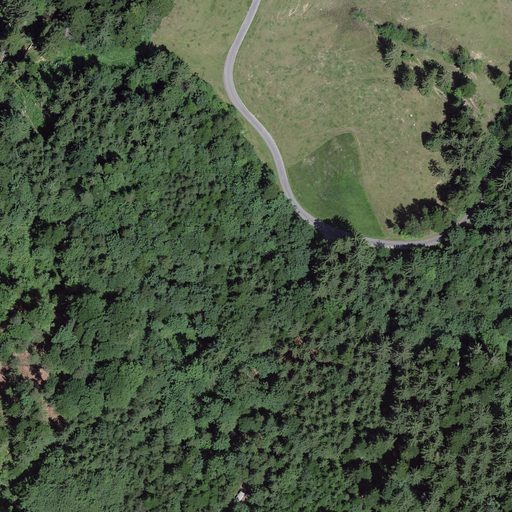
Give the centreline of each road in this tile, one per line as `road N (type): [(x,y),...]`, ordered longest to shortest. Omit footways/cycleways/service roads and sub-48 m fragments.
road 1 (track): [(511,131),(485,192),(456,229),(425,244),(335,239),(300,213),(272,148),(228,81),(228,60),(255,0)]
road 2 (track): [(269,370),(277,304),(335,239)]
